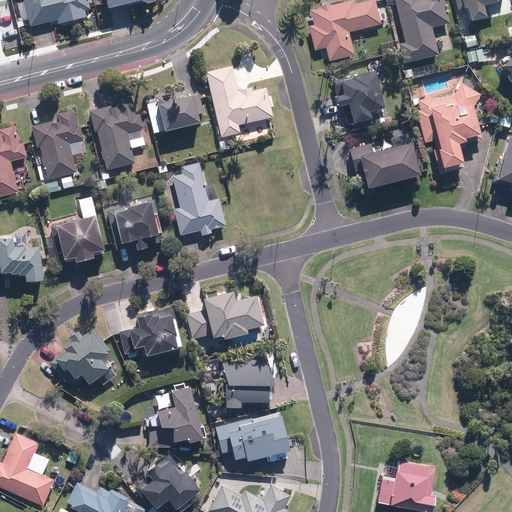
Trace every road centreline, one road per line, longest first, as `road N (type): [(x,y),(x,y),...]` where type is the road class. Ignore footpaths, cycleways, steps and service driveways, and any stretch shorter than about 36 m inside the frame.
road 1 (residential): [(285,253),(73,304),(38,328),(0,394)]
road 2 (residential): [(326,511),(329,447),(285,253)]
road 3 (residential): [(333,241),(291,71),(280,45),(251,18)]
road 4 (tertiary): [(0,84),(150,45),(201,0)]
road 5 (residential): [(511,232),(444,216),(333,241)]
